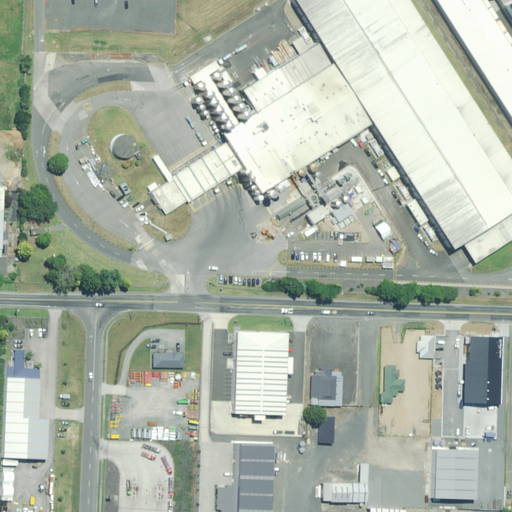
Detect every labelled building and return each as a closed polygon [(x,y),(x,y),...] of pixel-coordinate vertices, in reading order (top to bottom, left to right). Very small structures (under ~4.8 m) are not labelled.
[(511,168),(405,0),(299,0),(458,245),(511,208),(511,168)] [(511,53),(477,0),(430,0),(511,126),(511,53)] [(511,0),(493,0),(511,28),(511,0)] [(371,125),(318,43),(244,91),(255,108),(220,131),(261,195),(371,125)] [(122,136),(119,137),(117,138),(116,139),(115,141),(114,143),(113,145),(113,147),(113,149),(114,151),(115,153),(116,155),(117,156),(119,157),(121,158),(123,159),(125,159),(127,159),(129,158),(131,157),(132,156),(134,155),(135,153),(136,151),(136,149),(137,147),(136,145),(136,143),(135,141),(134,140),(132,138),(131,137),(129,136),(127,136),(125,135),(123,136),(122,136)] [(214,184),(242,166),(226,141),(197,159),(146,192),(162,217),(214,184)] [(319,199),(319,198),(319,196),(318,194),(317,193),(315,192),(314,192),(312,192),(310,193),(309,194),(308,195),(308,197),(308,199),(309,200),(310,202),(312,202),(313,203),(315,203),(316,202),(318,201),(319,199)] [(304,195),(276,213),(281,220),(309,202),(304,195)] [(286,330),(236,329),(231,410),(283,411),(286,330)] [(13,365),(6,365),(2,455),(45,457),(47,417),(35,416),(38,365),(24,365),(25,347),(14,346),(13,365)] [(172,349),(143,348),(143,364),(171,365),(172,349)] [(451,351),(432,351),(431,365),(450,366),(451,351)] [(333,370),(300,369),(299,402),(331,404),(333,370)] [(271,511),(274,440),(238,439),(236,487),(218,486),(217,507),(221,508),(220,511),(271,511)] [(365,459),(359,447),(330,460),(336,472),(365,459)] [(458,473),(457,479),(457,497),(479,498),(480,470),(462,469),(462,473),(458,473)] [(355,481),(310,479),(309,499),(354,501),(355,481)] [(345,511),(341,502),(322,511),(345,511)]
